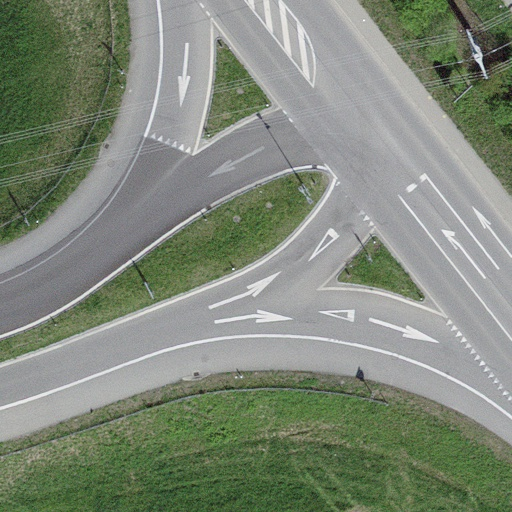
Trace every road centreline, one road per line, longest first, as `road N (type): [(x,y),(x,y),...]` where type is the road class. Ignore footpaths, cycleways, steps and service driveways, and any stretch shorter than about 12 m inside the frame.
road 1 (motorway): [(235,306),(354,315),(511,370)]
road 2 (motorway): [(0,385),(235,306)]
road 3 (motorway): [(356,113),(267,145),(140,215)]
road 4 (motorway): [(186,0),(182,86),(140,215)]
road 5 (motorway): [(235,306),(292,274),(391,155)]
road 6 (primary): [(391,155),(511,311)]
road 7 (motorway): [(140,215),(85,262),(0,306)]
road 8 (primary): [(264,0),(356,113)]
